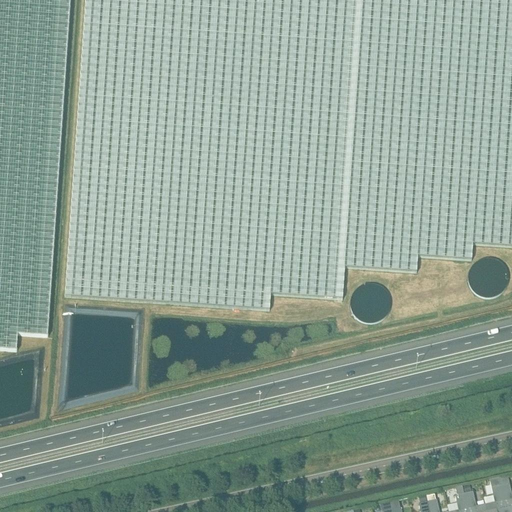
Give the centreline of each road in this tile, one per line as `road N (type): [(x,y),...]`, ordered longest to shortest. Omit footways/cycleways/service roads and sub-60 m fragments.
road 1 (motorway): [(0,480),(511,358)]
road 2 (motorway): [(511,332),(0,454)]
road 3 (secondary): [(177,511),(511,435)]
